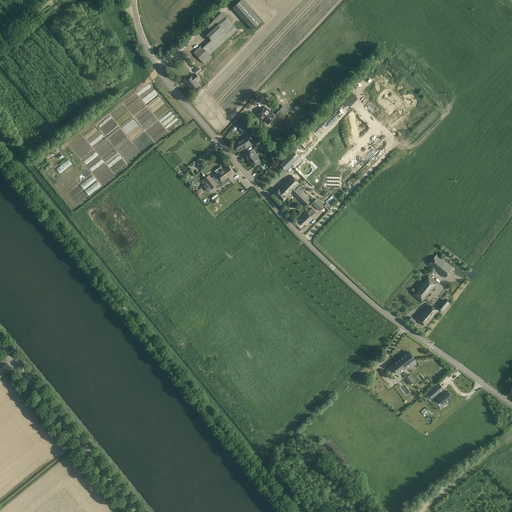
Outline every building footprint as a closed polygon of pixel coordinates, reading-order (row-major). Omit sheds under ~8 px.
[(241,0),(233,7),(253,30),(262,22),(242,0),(241,0)] [(193,53),(195,55),(205,65),(212,58),(210,55),(237,30),(225,16),(222,13),(207,27),(202,31),(205,34),(211,41),(203,48),(201,46),(193,53)] [(199,85),(196,81),(199,78),(196,74),(192,77),(186,82),(193,91),(199,85)] [(265,107),(257,116),(269,125),(276,116),(265,107)] [(282,120),(285,116),(279,111),(276,115),(282,120)] [(236,123),(246,133),(251,127),(242,118),(236,123)] [(278,136),(269,128),(265,132),(275,140),(278,136)] [(257,146),(264,141),(261,136),(254,142),(257,146)] [(246,137),(234,144),(239,152),(251,144),(246,137)] [(260,157),(257,154),(256,155),(252,150),(244,156),(253,168),(261,162),(258,158),(260,157)] [(286,171),(300,157),(292,150),(279,164),(286,171)] [(275,160),(278,157),(273,152),(270,155),(271,156),(274,159),(275,160)] [(224,185),(230,180),(228,177),(234,173),(229,166),(223,170),(221,166),(217,169),(220,172),(217,175),(213,178),(218,184),(221,182),(223,185),(224,184),(224,185)] [(217,185),(209,175),(203,179),(211,190),(217,185)] [(296,189),(295,188),(300,184),(292,176),(279,189),(275,192),(283,201),(292,192),(305,206),(309,202),(301,193),(304,190),(299,186),(296,189)] [(311,203),(319,211),(324,206),(316,199),(311,203)] [(301,219),(306,225),(313,219),(311,217),(316,212),(312,209),(307,213),(301,219)] [(445,278),(453,268),(437,255),(428,264),(445,278)] [(434,286),(437,283),(428,276),(416,290),(413,288),(411,291),(413,293),(412,295),(421,303),(430,293),(429,292),(431,290),(432,290),(435,286),(434,286)] [(445,299),(438,309),(442,312),(450,303),(445,299)] [(439,311),(429,304),(422,312),(421,311),(416,318),(426,326),(439,311)] [(398,374),(416,361),(409,352),(391,366),(398,374)] [(405,379),(410,386),(415,382),(410,375),(405,379)] [(432,399),(441,391),(442,391),(444,389),(439,384),(428,394),(432,399)] [(448,389),(439,397),(444,403),(453,395),(448,389)]
